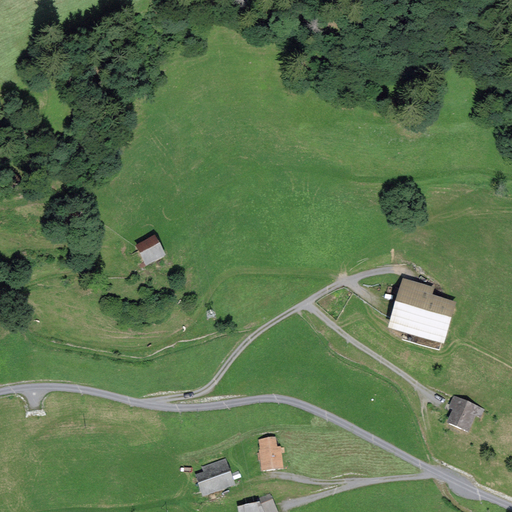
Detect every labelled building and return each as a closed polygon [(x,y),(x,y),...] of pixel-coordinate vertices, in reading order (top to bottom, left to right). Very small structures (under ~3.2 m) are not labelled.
[(156,238),(134,248),(143,269),(165,259),(156,238)] [(437,289),(404,281),(390,334),(448,350),(460,303),(435,296),(437,289)] [(486,410),(457,397),(445,423),(467,433),(476,414),(483,417),(486,410)] [(278,437),(259,439),(262,471),(283,469),(282,452),(287,452),(286,445),(279,446),(278,437)] [(229,464),(196,475),(202,495),(235,484),(229,464)] [(278,511),(274,499),(236,506),(236,511),(278,511)]
